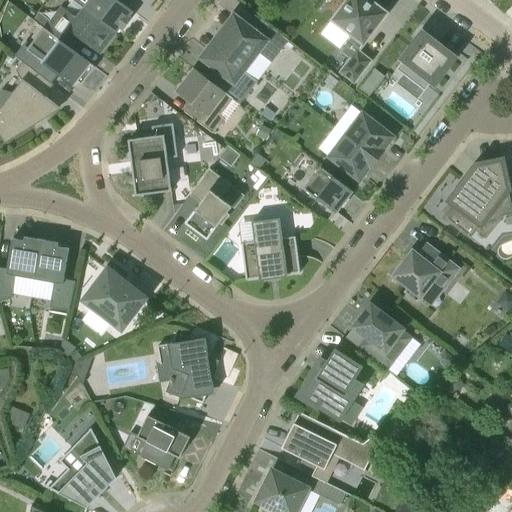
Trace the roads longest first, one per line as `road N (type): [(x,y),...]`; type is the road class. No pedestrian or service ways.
road 1 (residential): [(312,316),(469,114)]
road 2 (residential): [(239,318),(103,219)]
road 3 (residential): [(90,129),(188,0)]
road 4 (residential): [(199,511),(266,376)]
